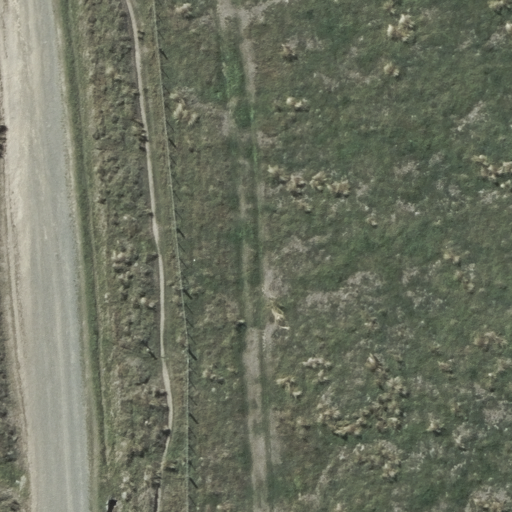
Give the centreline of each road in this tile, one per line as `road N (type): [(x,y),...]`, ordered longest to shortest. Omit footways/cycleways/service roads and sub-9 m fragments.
road 1 (track): [(248,0),(283,361),(287,511)]
road 2 (track): [(20,0),(59,511)]
